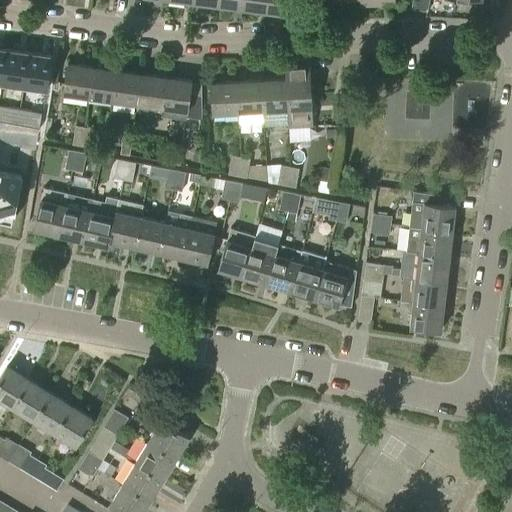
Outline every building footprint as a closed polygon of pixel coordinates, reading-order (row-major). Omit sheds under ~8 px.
[(241,9),(242,0),(217,0),(217,5),(241,9)] [(242,0),(241,9),(266,12),(267,0),(242,0)] [(291,15),(292,0),(267,0),(266,12),(291,15)] [(454,0),(454,5),(475,8),(476,0),(454,0)] [(5,49),(0,84),(22,87),(27,52),(5,49)] [(27,52),(22,87),(45,90),(50,55),(27,52)] [(286,95),(309,93),(307,61),(284,62),(284,79),(286,95)] [(88,97),(93,66),(67,63),(63,94),(88,97)] [(112,101),(117,70),(93,66),(88,97),(112,101)] [(136,105),(141,74),(117,70),(112,101),(136,105)] [(161,108),(165,77),(141,74),(136,105),(161,108)] [(186,112),(190,81),(165,77),(161,108),(186,112)] [(418,96),(418,78),(390,77),(387,134),(449,137),(451,98),(418,96)] [(262,112),(285,110),(287,110),(286,95),(284,79),(260,80),(262,112)] [(237,113),(262,112),(260,80),(235,81),(237,113)] [(212,114),(237,113),(235,81),(210,83),(212,114)] [(288,127),(310,126),(309,93),(286,95),(287,110),(288,127)] [(42,112),(0,105),(0,121),(38,128),(42,112)] [(81,147),(84,126),(75,125),(71,145),(81,147)] [(90,149),(94,128),(84,126),(81,147),(90,149)] [(129,156),(133,136),(123,134),(119,154),(129,156)] [(165,141),(161,162),(170,164),(174,142),(165,141)] [(179,166),(183,143),(174,142),(170,164),(179,166)] [(73,170),(76,151),(67,150),(64,168),(73,170)] [(82,172),(86,153),(76,151),(73,170),(82,172)] [(238,177),(242,157),(231,155),(227,175),(238,177)] [(111,166),(112,158),(102,157),(101,164),(111,166)] [(238,177),(245,179),(249,158),(242,157),(238,177)] [(121,179),(125,161),(117,159),(113,178),(121,179)] [(132,181),(135,163),(125,161),(121,179),(132,181)] [(295,188),(299,168),(280,164),(277,185),(295,188)] [(267,181),(266,165),(253,165),(250,178),(267,181)] [(329,168),(318,166),(316,180),(327,182),(329,168)] [(172,188),(175,170),(167,169),(163,186),(172,188)] [(182,190),(185,172),(175,170),(172,188),(182,190)] [(0,172),(0,221),(8,223),(18,177),(0,172)] [(214,187),(216,178),(200,175),(199,184),(214,187)] [(228,199),(233,181),(224,180),(220,198),(228,199)] [(237,207),(241,183),(233,181),(228,199),(228,205),(237,207)] [(57,235),(67,192),(42,187),(32,230),(57,235)] [(285,210),(290,192),(281,191),(278,209),(285,210)] [(410,201),(407,227),(450,232),(453,206),(438,204),(440,195),(413,191),(411,201),(410,201)] [(81,241),(91,198),(67,192),(57,235),(81,241)] [(295,220),(300,194),(290,192),(285,210),(287,211),(285,218),(295,220)] [(107,241),(117,198),(105,196),(104,200),(91,198),(81,241),(107,246),(108,241),(107,241)] [(334,221),(339,202),(316,197),(314,209),(328,212),(327,219),(334,221)] [(140,216),(142,204),(117,198),(107,241),(108,241),(132,247),(139,216),(140,216)] [(361,225),(363,206),(339,202),(334,221),(361,225)] [(156,252),(180,258),(190,215),(180,212),(177,225),(166,222),(163,222),(156,252)] [(390,225),(392,215),(372,213),(370,222),(390,225)] [(205,263),(212,233),(215,221),(190,215),(180,258),(205,263)] [(156,252),(163,222),(140,216),(139,216),(132,247),(156,252)] [(389,234),(390,225),(370,222),(369,231),(389,234)] [(241,276),(250,246),(253,235),(230,227),(217,268),(241,276)] [(448,257),(450,232),(407,227),(405,250),(402,250),(402,251),(448,257)] [(264,284),(276,244),(255,237),(255,235),(253,235),(250,246),(241,276),(264,284)] [(289,291),(290,288),(301,252),(276,244),(264,284),(289,291)] [(312,299),(314,288),(323,260),(325,255),(302,248),(301,252),(290,288),(289,291),(312,299)] [(445,281),(448,257),(402,251),(400,268),(392,267),(393,265),(365,262),(363,272),(383,274),(383,273),(402,275),(402,276),(445,281)] [(314,288),(312,299),(336,307),(337,305),(350,307),(358,271),(357,270),(323,260),(314,288)] [(379,298),(383,274),(363,272),(360,296),(373,297),(379,298)] [(442,306),(445,281),(402,276),(400,301),(442,306)] [(369,323),(373,297),(360,296),(356,321),(369,323)] [(439,332),(442,306),(400,301),(399,310),(411,312),(409,328),(439,332)] [(0,402),(11,409),(28,380),(7,367),(0,378),(0,402)] [(32,422),(49,393),(28,380),(11,409),(32,422)] [(53,434),(70,406),(49,393),(32,422),(53,434)] [(75,447),(92,419),(70,406),(53,434),(75,447)] [(122,428),(127,418),(113,410),(108,420),(122,428)] [(117,436),(122,428),(108,420),(103,428),(117,436)] [(174,459),(187,438),(159,421),(146,442),(174,459)] [(3,441),(0,438),(0,458),(7,462),(18,444),(6,436),(3,441)] [(127,458),(130,453),(129,448),(114,440),(110,448),(127,458)] [(162,480),(174,459),(146,442),(134,463),(162,480)] [(28,475),(38,459),(29,454),(31,451),(18,444),(7,462),(19,470),(28,475)] [(116,468),(102,461),(88,452),(83,461),(97,469),(97,468),(111,476),(116,468)] [(56,492),(61,483),(64,477),(45,466),(47,464),(38,459),(28,475),(56,492)] [(92,478),(97,469),(83,461),(78,469),(92,478)] [(149,501),(162,480),(134,463),(121,484),(149,501)] [(119,511),(142,511),(149,501),(121,484),(108,505),(119,511)] [(0,511),(15,511),(16,511),(0,501),(0,511)]
